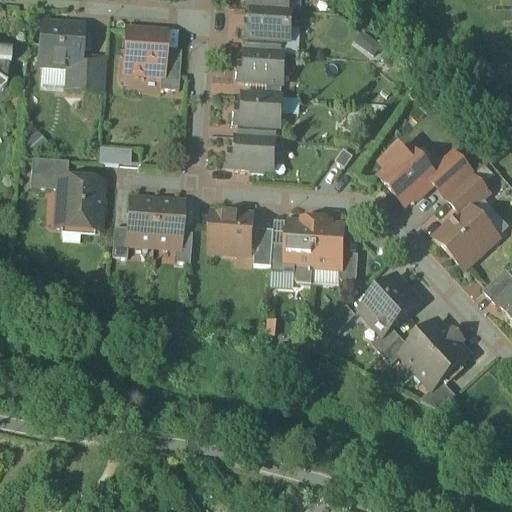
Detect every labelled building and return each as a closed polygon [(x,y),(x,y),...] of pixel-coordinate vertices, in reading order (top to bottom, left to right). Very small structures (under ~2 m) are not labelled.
[(246,0),(246,13),(250,13),(289,16),(289,0),(246,0)] [(293,16),(250,13),(249,27),(244,27),(243,44),(286,47),(287,32),(292,32),(293,16)] [(81,32),(41,29),(40,54),(38,55),(37,66),(42,72),(54,73),(59,69),(69,70),(79,70),(79,64),(81,32)] [(165,37),(126,35),(124,74),(137,75),(142,80),(161,81),(162,81),(164,54),(165,37)] [(281,47),(246,45),(246,56),(281,59),(281,47)] [(26,51),(15,50),(14,66),(25,67),(26,51)] [(0,95),(3,94),(6,91),(6,90),(7,71),(9,72),(11,53),(0,51),(0,95)] [(181,55),(164,54),(162,81),(161,81),(160,94),(178,95),(181,55)] [(246,56),(243,56),(242,70),(237,70),(236,87),(267,90),(279,90),(279,89),(280,75),(285,75),(286,59),(281,59),(246,56)] [(105,66),(79,64),(79,70),(69,70),(67,96),(103,98),(105,66)] [(279,90),(267,90),(266,101),(281,102),(282,89),(279,89),(279,90)] [(266,101),(240,100),(239,114),(234,113),(233,131),(239,131),(276,134),(277,118),(282,119),(283,103),(281,102),(266,101)] [(276,134),(239,131),(238,143),(275,146),(276,134)] [(238,143),(233,143),(232,157),(227,157),(226,174),(251,176),(251,179),(264,179),(264,177),(269,177),(270,161),(275,162),(276,146),(275,146),(238,143)] [(128,169),(129,153),(98,153),(98,169),(128,169)] [(408,153),(396,165),(396,169),(380,183),(405,211),(412,204),(417,204),(433,189),(437,185),(431,178),(408,153)] [(341,157),(336,167),(342,171),(348,162),(341,157)] [(473,180),(453,158),(431,178),(437,185),(433,189),(446,204),(473,180)] [(68,167),(32,165),(30,194),(58,196),(59,186),(67,186),(68,167)] [(473,180),(446,204),(461,220),(469,212),(472,215),(490,199),(473,180)] [(67,186),(59,186),(58,196),(57,218),(63,218),(61,236),(99,238),(100,221),(103,219),(103,208),(101,206),(103,188),(67,186)] [(152,252),(155,208),(129,206),(127,234),(126,251),(128,251),(152,252)] [(155,208),(152,252),(177,254),(179,254),(180,238),(182,209),(155,208)] [(461,220),(435,243),(464,274),(498,243),(472,215),(469,212),(461,220)] [(254,222),(212,219),(210,257),(237,259),(237,255),(255,256),(259,241),(259,235),(253,234),(254,222)] [(309,227),(289,226),(287,250),(286,271),(287,272),(296,272),(314,273),(317,226),(309,225),(309,227)] [(331,229),(329,230),(325,230),(325,227),(317,226),(314,273),(340,275),(342,275),(343,258),(345,230),(331,229)] [(127,234),(114,233),(112,263),(127,264),(128,251),(126,251),(127,234)] [(274,236),(259,235),(259,241),(255,256),(254,271),(272,272),(273,249),(274,236)] [(180,238),(179,254),(177,254),(176,268),(191,269),(194,239),(180,238)] [(287,250),(273,249),(272,272),(271,281),(280,281),(287,275),(287,272),(286,271),(287,250)] [(359,259),(343,258),(342,275),(340,275),(339,283),(344,288),(357,289),(359,259)] [(314,273),(296,272),(295,285),(298,288),(313,289),(314,273)] [(511,281),(507,275),(483,296),(496,310),(497,309),(497,308),(511,293),(511,281)] [(397,281),(360,315),(383,341),(384,342),(393,334),(421,308),(397,281)] [(511,293),(497,308),(497,309),(510,323),(510,325),(511,327),(511,293)] [(347,310),(327,329),(336,340),(356,321),(347,310)] [(410,352),(401,360),(402,361),(432,394),(433,395),(443,387),(470,362),(458,349),(463,345),(454,335),(450,339),(438,326),(410,352)] [(393,334),(384,342),(383,341),(373,350),(382,360),(401,343),(393,334)] [(401,343),(382,360),(392,371),(402,361),(401,360),(410,352),(401,343)] [(443,387),(433,395),(432,394),(421,405),(441,417),(457,402),(443,387)]
